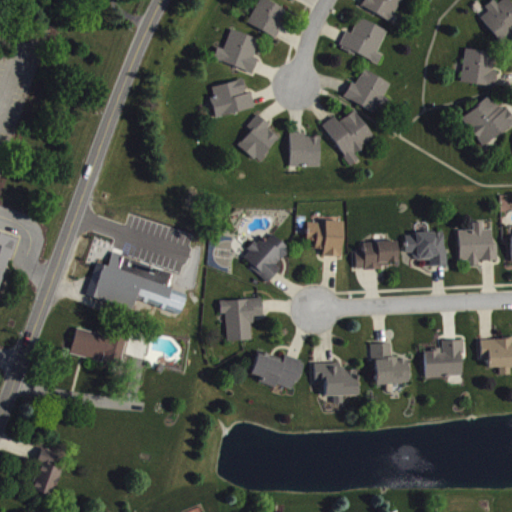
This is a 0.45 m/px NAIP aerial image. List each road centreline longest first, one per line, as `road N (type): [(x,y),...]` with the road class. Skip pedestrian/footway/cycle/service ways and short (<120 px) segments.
road 1 (secondary): [(0,415),(159,0)]
road 2 (residential): [(511,298),(315,308)]
